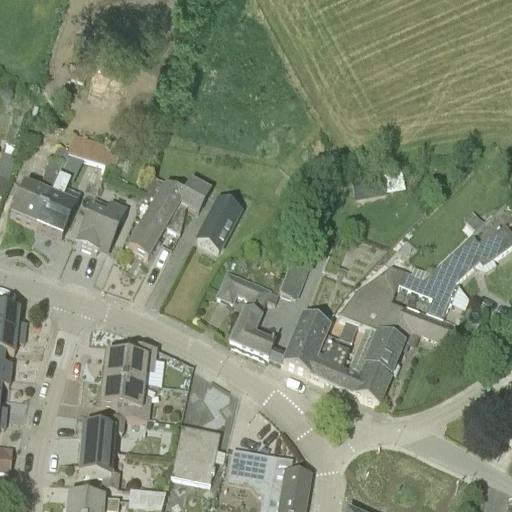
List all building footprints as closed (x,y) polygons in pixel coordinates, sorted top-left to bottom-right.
[(92,61),(77,56),(68,82),(83,87),(92,61)] [(72,142),(68,159),(114,173),(120,156),(72,142)] [(6,148),(4,155),(15,159),(18,152),(6,148)] [(58,181),(59,181),(64,168),(63,168),(68,155),(56,149),(37,193),(23,187),(8,222),(34,233),(58,181)] [(0,159),(0,180),(8,183),(15,159),(4,155),(2,155),(0,159)] [(69,186),(58,181),(34,233),(61,244),(75,209),(62,204),(69,186)] [(178,208),(182,197),(166,186),(153,181),(144,200),(143,204),(146,206),(150,201),(155,204),(128,251),(146,264),(165,233),(179,239),(185,212),(178,208)] [(197,219),(199,216),(210,194),(190,183),(182,197),(178,208),(185,212),(197,219)] [(227,240),(240,216),(217,204),(205,228),(195,246),(217,258),(227,240)] [(106,257),(125,212),(109,205),(103,218),(91,212),(75,250),(95,258),(97,254),(106,257)] [(462,225),(473,236),(486,223),(477,214),(473,218),(471,216),(462,225)] [(457,292),(454,290),(478,267),(481,272),(511,251),(511,242),(504,230),(477,247),(472,240),(459,251),(423,285),(388,269),(354,300),(337,323),(364,334),(374,339),(389,345),(394,333),(407,339),(409,334),(444,348),(451,331),(441,327),(448,309),(450,310),(457,292)] [(278,298),(295,305),(310,269),(292,262),(288,262),(286,279),(278,298)] [(265,305),(270,296),(227,277),(216,302),(231,309),(236,299),(247,303),(228,350),(267,366),(272,353),(273,347),(253,339),(260,321),(259,320),(265,305)] [(276,299),(270,296),(265,305),(272,308),(276,299)] [(0,335),(24,339),(25,328),(16,327),(18,315),(0,313),(0,335)] [(301,320),(285,359),(279,371),(308,383),(328,331),(301,320)] [(346,378),(340,377),(355,335),(330,325),(328,331),(308,383),(312,384),(377,411),(389,382),(362,370),(374,339),(364,334),(346,378)] [(389,382),(407,339),(394,333),(389,345),(374,339),(362,370),(389,382)] [(23,349),(24,339),(0,335),(0,358),(3,359),(13,360),(14,348),(23,349)] [(152,378),(154,354),(124,351),(122,362),(105,360),(102,385),(142,389),(143,377),(152,378)] [(2,370),(3,359),(0,358),(0,380),(9,381),(10,370),(2,370)] [(0,390),(8,391),(9,381),(0,380),(0,390)] [(141,402),(142,389),(102,385),(99,410),(116,412),(115,422),(123,424),(146,426),(149,403),(141,402)] [(123,424),(115,422),(106,421),(106,432),(82,431),(79,456),(111,459),(113,438),(121,439),(123,424)] [(208,490),(219,440),(180,432),(170,482),(208,490)] [(0,477),(9,478),(12,455),(0,453),(0,477)] [(110,479),(111,459),(79,456),(77,480),(102,483),(101,492),(117,494),(118,480),(110,479)] [(302,511),(308,480),(274,474),(276,463),(232,456),(227,484),(250,488),(262,502),(259,511),(302,511)] [(161,511),(165,499),(129,495),(127,511),(161,511)] [(66,511),(117,511),(118,505),(67,501),(66,511)]
